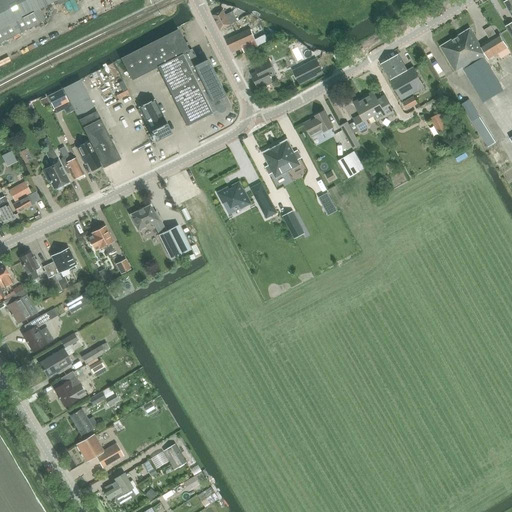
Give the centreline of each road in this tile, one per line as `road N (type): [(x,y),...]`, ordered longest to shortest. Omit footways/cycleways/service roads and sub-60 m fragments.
road 1 (tertiary): [(0,247),(236,133),(249,114)]
road 2 (tertiary): [(249,114),(271,114),(470,0)]
road 3 (tertiary): [(80,511),(0,375)]
road 4 (tertiary): [(249,114),(195,0)]
